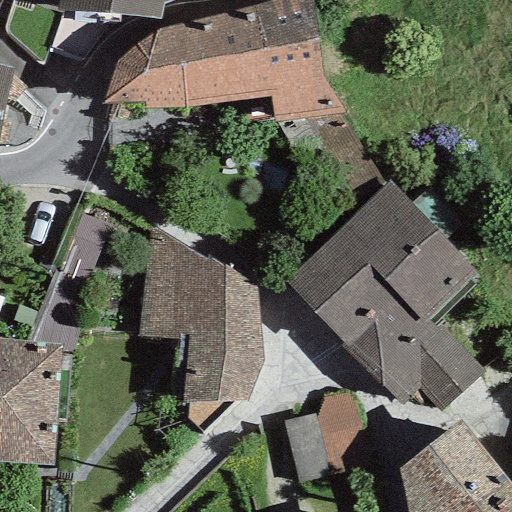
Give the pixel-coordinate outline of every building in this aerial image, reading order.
[(59,0),(16,0),(57,12),(59,0)] [(59,0),(57,12),(160,19),(163,3),(172,0),(59,0)] [(268,0),(156,32),(117,62),(102,105),(143,102),(145,110),(272,97),(275,124),(343,116),(322,76),(309,0),(268,0)] [(0,126),(12,69),(0,65),(0,126)] [(477,276),(387,183),(284,281),(344,343),(341,346),(400,407),(418,390),(439,412),(479,374),(429,323),(477,276)] [(255,289),(150,228),(136,338),(186,339),(181,404),(248,400),(264,363),(255,289)] [(74,276),(103,284),(116,239),(88,230),(74,276)] [(0,462),(52,466),(60,343),(0,339),(0,462)] [(511,511),(511,488),(460,424),(398,468),(407,511),(511,511)]
